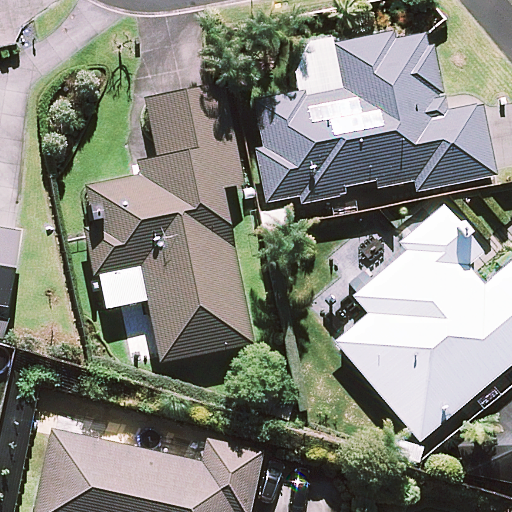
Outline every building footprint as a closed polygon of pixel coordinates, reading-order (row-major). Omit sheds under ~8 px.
[(442,114),(436,38),(298,49),(302,97),(256,101),(264,202),(492,184),(486,111),(442,114)] [(244,189),(225,89),(146,104),(160,176),(82,191),(106,311),(149,303),(161,365),(253,347),(223,192),(244,189)] [(488,254),(449,208),(400,249),(406,257),(354,300),(369,319),(337,345),(419,444),(511,366),(511,266),(484,290),(467,271),(488,254)] [(0,233),(0,308),(10,310),(21,237),(0,233)] [(511,407),(446,462),(460,479),(511,489),(511,407)] [(202,466),(54,435),(37,511),(251,511),(263,456),(207,444),(202,466)]
